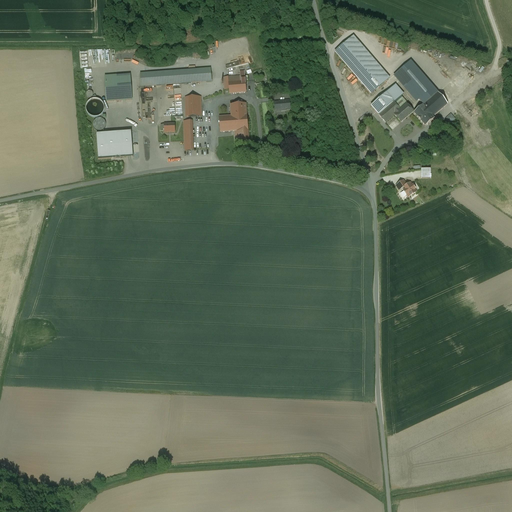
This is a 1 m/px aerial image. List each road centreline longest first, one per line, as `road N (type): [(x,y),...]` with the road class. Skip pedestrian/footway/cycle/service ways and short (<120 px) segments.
road 1 (unclassified): [(0,201),(231,163),(374,188)]
road 2 (unclassified): [(374,188),(389,511)]
road 3 (unclassified): [(313,0),(374,188)]
